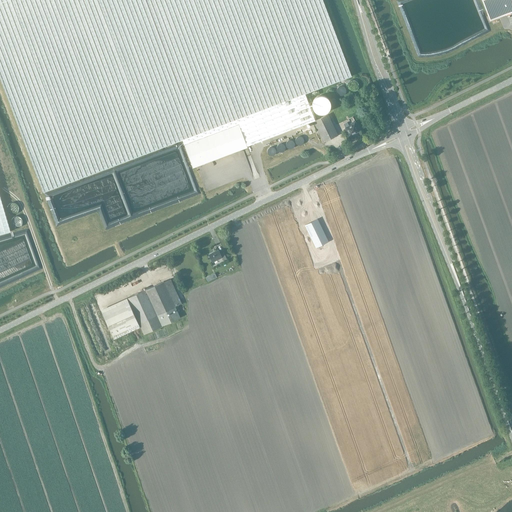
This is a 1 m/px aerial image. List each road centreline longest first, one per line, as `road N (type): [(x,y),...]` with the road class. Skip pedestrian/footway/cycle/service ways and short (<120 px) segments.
road 1 (unclassified): [(0,330),(405,132)]
road 2 (tertiary): [(511,433),(405,132)]
road 3 (tertiary): [(405,132),(356,0)]
road 4 (track): [(3,188),(20,201),(57,302)]
